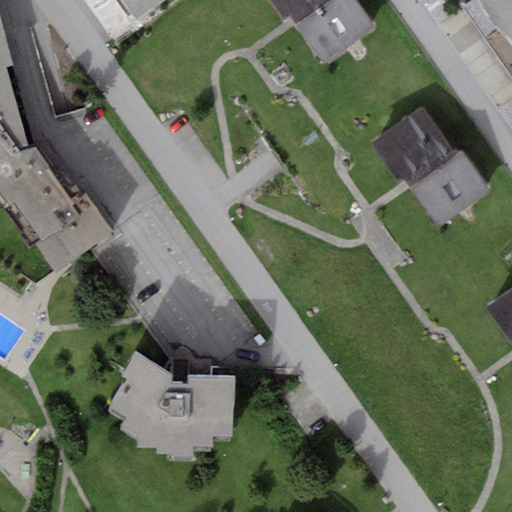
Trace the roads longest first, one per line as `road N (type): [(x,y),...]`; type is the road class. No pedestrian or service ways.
road 1 (residential): [(45,0),(421,511)]
road 2 (residential): [(406,0),(511,147)]
